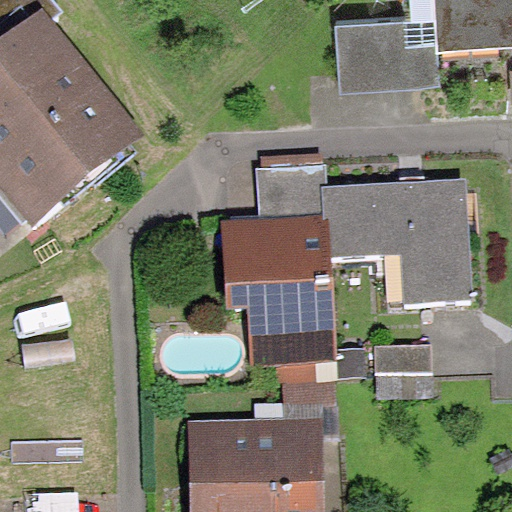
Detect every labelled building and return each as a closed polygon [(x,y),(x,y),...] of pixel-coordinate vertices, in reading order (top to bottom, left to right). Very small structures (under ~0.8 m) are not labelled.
[(0,0),(0,202),(28,239),(138,149),(41,27),(55,15),(42,0),(0,0)] [(511,0),(436,0),(437,21),(341,26),(345,97),(441,91),(439,51),(511,48),(511,0)] [(256,165),(261,232),(326,229),(332,229),(331,199),(329,163),(256,165)] [(465,194),(331,199),(332,229),(334,268),(400,265),(402,318),(472,315),(465,194)] [(278,399),(338,396),(326,229),(261,232),(217,234),(222,329),(249,328),(251,381),(278,379),(278,399)] [(376,352),(378,392),(439,391),(437,350),(376,352)] [(194,434),(192,511),(327,511),(328,435),(194,434)]
